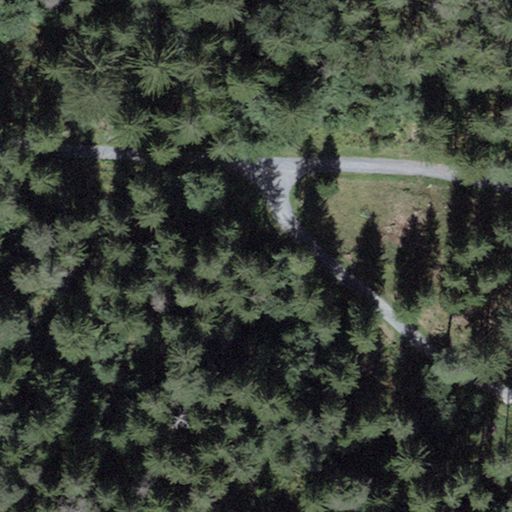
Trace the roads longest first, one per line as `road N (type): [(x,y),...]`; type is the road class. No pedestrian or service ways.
road 1 (track): [(511,183),(0,143)]
road 2 (track): [(511,421),(336,265),(251,166)]
